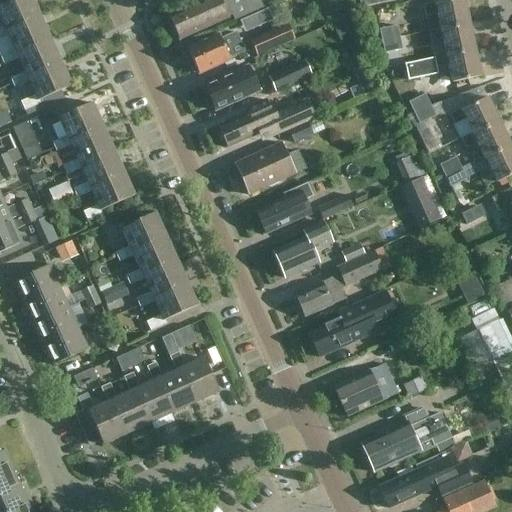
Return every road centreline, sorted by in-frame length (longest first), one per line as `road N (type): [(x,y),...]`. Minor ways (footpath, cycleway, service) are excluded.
road 1 (residential): [(301,411),(115,0)]
road 2 (residential): [(88,511),(301,411)]
road 3 (residential): [(78,511),(0,342)]
